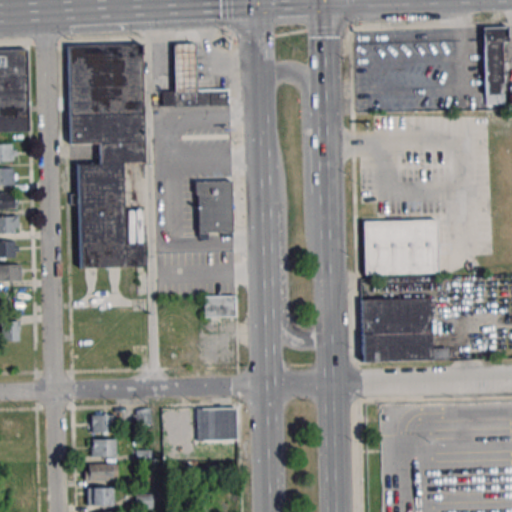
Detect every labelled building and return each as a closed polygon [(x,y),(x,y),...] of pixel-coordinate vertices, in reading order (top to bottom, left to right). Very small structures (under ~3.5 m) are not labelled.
[(482,96),(499,96),(498,84),(501,84),(500,43),(506,43),(506,28),(480,29),(482,96)] [(66,46),(139,44),(142,163),(120,164),(122,244),(143,244),(144,267),(78,269),(75,164),(98,164),(97,144),(69,144),(66,46)] [(195,93),(193,44),(171,44),(172,94),(195,93)] [(0,50),(0,131),(27,131),(26,50),(0,50)] [(227,106),(226,89),(171,90),(171,107),(227,106)] [(13,146),(0,145),(0,161),(13,162),(13,146)] [(0,167),(0,185),(14,186),(14,168),(0,167)] [(193,183),(228,182),(229,206),(230,230),(194,231),(193,183)] [(0,209),(18,209),(18,192),(0,192),(0,209)] [(0,233),(19,234),(19,215),(0,215),(0,233)] [(360,223),(361,274),(435,272),(433,221),(360,223)] [(0,240),(0,258),(18,258),(18,241),(0,240)] [(0,281),(21,281),(21,265),(0,264),(0,281)] [(200,297),(233,297),(233,317),(201,318),(200,297)] [(358,300),(359,363),(428,361),(427,298),(358,300)] [(19,341),(19,321),(3,321),(3,341),(19,341)] [(150,409),(135,409),(135,422),(150,422),(150,409)] [(235,410),(197,410),(198,440),(236,439),(235,410)] [(115,433),(115,414),(88,414),(88,433),(115,433)] [(19,416),(0,416),(0,434),(19,435),(19,416)] [(115,456),(115,439),(88,439),(88,456),(115,456)] [(116,480),(116,463),(87,463),(87,480),(116,480)] [(112,487),(84,487),(84,506),(112,506),(112,487)] [(148,494),(135,494),(135,506),(148,506),(148,494)]
